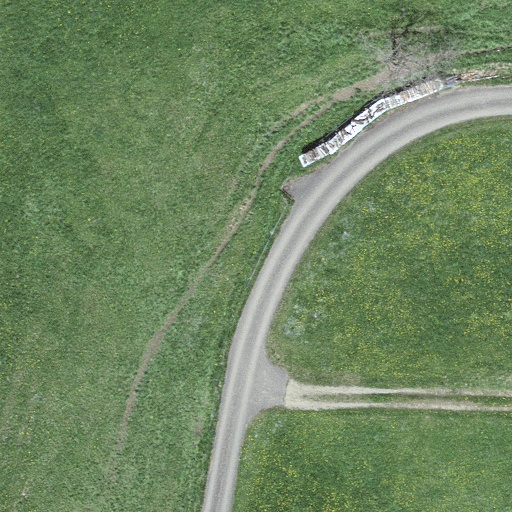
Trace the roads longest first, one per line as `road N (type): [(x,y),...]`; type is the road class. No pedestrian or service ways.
road 1 (track): [(215,511),(264,301),(317,205),(390,137),(434,114),(511,100)]
road 2 (track): [(240,379),(314,397),(511,402)]
